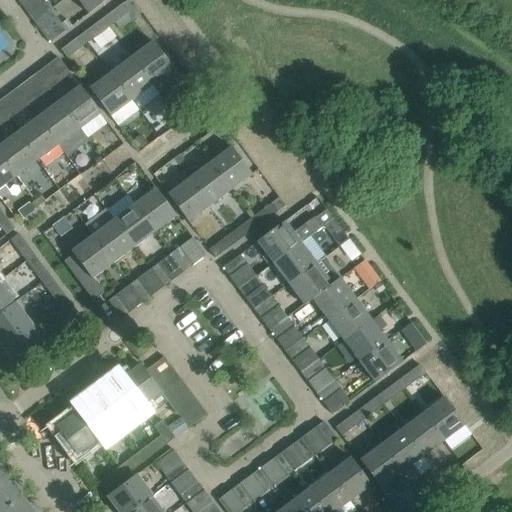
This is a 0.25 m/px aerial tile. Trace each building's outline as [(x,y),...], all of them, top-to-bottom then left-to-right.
[(20,0),(19,1),(25,9),(37,0),(20,0)] [(78,0),(89,14),(107,0),(78,0)] [(131,0),(127,0),(108,15),(117,28),(140,11),(131,0)] [(34,22),(40,30),(57,18),(51,10),(34,22)] [(109,27),(103,19),(87,31),(93,39),(109,27)] [(82,34),(66,46),(72,55),(88,43),(82,34)] [(132,57),(153,85),(159,93),(180,77),(153,41),(132,57)] [(58,57),(50,64),(62,80),(70,74),(58,57)] [(132,101),(132,100),(153,85),(132,57),(111,73),(132,101)] [(37,73),(29,79),(41,96),(49,89),(37,73)] [(132,101),(111,73),(89,89),(110,117),(132,101)] [(80,129),(101,114),(80,86),(59,102),(86,139),(87,138),(80,129)] [(181,103),(189,113),(200,105),(203,103),(191,88),(189,89),(187,91),(188,98),(181,103)] [(16,89),(8,95),(20,111),(28,105),(16,89)] [(66,154),(86,139),(59,102),(38,117),(59,145),(66,154)] [(173,115),(167,119),(171,125),(177,121),(173,115)] [(38,161),(59,145),(38,117),(17,133),(38,161)] [(0,153),(17,177),(38,161),(17,133),(0,145),(0,153)] [(140,136),(132,141),(139,149),(146,143),(140,136)] [(231,191),(252,175),(231,147),(210,163),(231,191)] [(0,189),(17,177),(0,153),(0,189)] [(210,207),(231,191),(210,163),(189,178),(210,207)] [(188,223),(210,207),(189,178),(167,194),(188,223)] [(155,232),(176,216),(156,188),(134,204),(155,232)] [(37,193),(32,196),(39,206),(44,203),(37,193)] [(278,211),(279,210),(285,206),(279,197),(272,203),(278,211)] [(134,248),(155,232),(134,204),(114,220),(134,248)] [(257,227),(273,215),(267,206),(251,218),(257,227)] [(0,226),(3,230),(11,224),(0,208),(0,226)] [(285,221),(257,242),(273,264),(301,243),(304,240),(324,225),(333,218),(326,209),(315,217),(293,232),(285,221)] [(92,221),(86,226),(93,235),(113,263),(134,248),(114,220),(107,210),(92,221)] [(333,218),(324,225),(333,237),(336,241),(344,235),(341,231),(342,230),(341,229),(333,219),(333,218)] [(253,230),(246,222),(230,234),(237,242),(253,230)] [(24,258),(32,252),(19,234),(10,240),(24,258)] [(113,263),(93,235),(71,251),(75,256),(65,263),(93,301),(104,293),(93,279),(113,263)] [(209,250),(210,252),(215,258),(232,246),(226,237),(209,250)] [(344,245),(357,259),(365,252),(352,238),(344,245)] [(288,284),(316,263),(301,243),(273,264),(288,284)] [(184,271),(193,265),(179,248),(171,254),(184,271)] [(40,279),(48,273),(35,255),(26,261),(40,279)] [(222,268),(229,276),(246,263),(240,255),(222,268)] [(304,305),(340,278),(324,257),(316,263),(288,284),(304,305)] [(372,271),(364,260),(353,269),(360,279),(372,271)] [(163,287),(172,281),(159,263),(150,269),(163,287)] [(55,300),(63,294),(50,276),(42,282),(55,300)] [(238,289),(245,297),(262,284),(256,276),(238,289)] [(328,320),(356,299),(340,278),(304,305),(304,306),(313,299),(328,320)] [(143,303),(151,296),(138,279),(129,285),(143,303)] [(0,313),(14,303),(0,283),(0,313)] [(121,319),(130,312),(117,295),(108,301),(121,319)] [(254,310),(260,318),(278,305),(272,297),(254,310)] [(70,321),(79,314),(67,298),(59,305),(70,321)] [(343,341),(371,320),(356,299),(328,320),(343,341)] [(0,342),(2,345),(30,324),(14,303),(0,313),(0,342)] [(269,331),(276,339),(293,326),(287,318),(269,331)] [(359,362),(387,341),(371,320),(343,341),(359,362)] [(18,366),(46,345),(30,324),(2,345),(18,366)] [(285,352),(291,360),(292,360),(309,347),(303,339),(285,352)] [(375,383),(403,362),(387,341),(359,362),(375,383)] [(152,381),(171,366),(164,357),(145,371),(152,381)] [(301,373),(307,381),(325,368),(318,359),(301,373)] [(145,371),(140,364),(119,380),(140,408),(161,393),(159,390),(152,381),(145,371)] [(409,385),(426,373),(420,365),(403,377),(409,385)] [(159,390),(179,376),(171,366),(152,381),(159,390)] [(167,400),(186,385),(179,376),(159,390),(161,393),(167,400)] [(119,424),(140,408),(119,380),(98,396),(119,424)] [(316,394),(323,402),(340,389),(334,380),(316,394)] [(382,392),(388,401),(404,389),(398,381),(382,392)] [(174,409),(193,395),(186,385),(167,400),(174,409)] [(181,419),(200,404),(193,395),(174,409),(180,418),(181,419)] [(98,439),(119,424),(98,396),(77,411),(98,439)] [(361,408),(368,416),(384,404),(377,396),(361,408)] [(465,425),(444,398),(444,397),(423,413),(444,441),(465,425)] [(188,428),(206,415),(207,414),(200,404),(181,419),(188,428)] [(77,455),(98,439),(77,411),(56,427),(77,455)] [(357,412),(340,424),(347,432),(363,420),(357,412)] [(423,457),(444,441),(423,413),(402,429),(423,457)] [(180,418),(167,427),(175,438),(180,434),(188,428),(181,419),(180,418)] [(166,445),(175,438),(167,427),(162,420),(153,427),(160,437),(166,445)] [(328,445),(336,439),(323,422),(315,428),(328,445)] [(412,465),(423,457),(402,429),(381,444),(409,482),(420,496),(431,488),(412,465)] [(149,457),(166,445),(160,437),(143,449),(149,457)] [(302,437),(294,443),(306,460),(314,454),(302,437)] [(409,482),(381,444),(360,460),(381,488),(388,497),(409,482)] [(140,451),(123,464),(129,473),(146,460),(140,451)] [(281,453),(273,459),(285,475),(293,469),(281,453)] [(371,485),(350,458),(350,457),(329,473),(350,501),(371,485)] [(188,469),(183,463),(181,461),(164,474),(170,483),(188,469)] [(102,480),(108,488),(126,475),(119,467),(102,480)] [(260,468),(252,474),(265,492),(273,486),(260,468)] [(324,511),(335,511),(350,501),(329,473),(308,489),(324,511)] [(119,511),(131,511),(152,497),(136,475),(108,496),(119,511)] [(0,511),(2,511),(22,498),(7,478),(0,483),(0,511)] [(203,490),(198,484),(197,482),(179,495),(186,503),(203,490)] [(239,484),(231,490),(244,508),(253,502),(239,484)] [(292,511),(324,511),(308,489),(287,504),(292,511)] [(163,511),(152,497),(131,511),(163,511)] [(2,511),(32,511),(22,498),(2,511)] [(217,511),(219,511),(212,503),(200,511),(217,511)]
